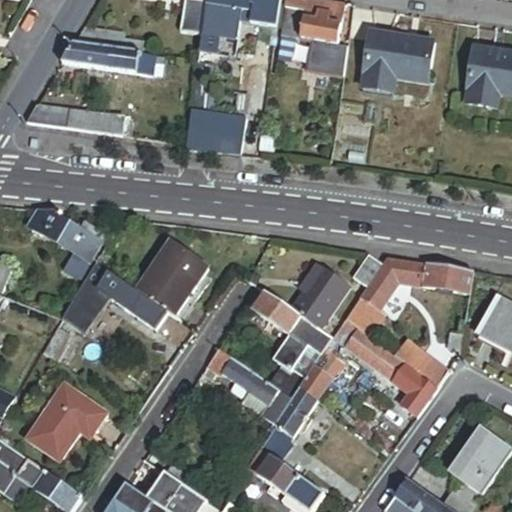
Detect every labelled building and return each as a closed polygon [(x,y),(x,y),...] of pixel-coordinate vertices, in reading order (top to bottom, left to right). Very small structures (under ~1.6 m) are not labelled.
[(208,10),(206,21),(205,30),(277,40),(278,32),(282,0),(255,0),(253,17),(208,10)] [(255,0),(209,0),(209,5),(208,10),(253,17),(255,0)] [(288,0),(282,0),(278,32),(284,33),(288,0)] [(310,3),(292,0),(288,0),(284,33),(283,41),(303,44),(310,3)] [(209,5),(187,2),(183,37),(202,40),(204,21),(206,21),(208,10),(209,5)] [(347,8),(310,3),(303,44),(314,45),(341,50),(347,8)] [(85,33),(76,47),(119,53),(151,58),(153,48),(133,45),(134,40),(85,33)] [(437,47),(375,38),(366,94),(397,98),(399,85),(430,90),(437,47)] [(341,50),(314,45),(309,77),(345,83),(350,51),(341,50)] [(119,53),(76,47),(65,67),(115,74),(119,53)] [(151,58),(119,53),(115,74),(148,79),(151,58)] [(511,59),(478,54),(468,117),(496,121),(498,107),(511,109),(511,59)] [(152,58),(151,58),(148,79),(148,80),(165,82),(168,61),(152,58)] [(71,114),(40,110),(29,129),(69,135),(70,127),(71,114)] [(212,123),(207,155),(243,160),(249,123),(193,113),(193,121),(212,123)] [(112,120),(71,114),(70,127),(109,133),(112,120)] [(70,127),(69,135),(124,142),(127,122),(112,120),(109,133),(70,127)] [(193,121),(188,153),(207,155),(212,123),(193,121)] [(59,219),(60,216),(40,214),(33,226),(36,234),(41,237),(50,236),(50,234),(78,250),(66,273),(83,282),(96,260),(95,260),(108,236),(88,226),(85,233),(59,219)] [(172,248),(138,297),(169,318),(176,323),(210,274),(172,248)] [(373,257),(357,281),(372,291),(388,267),(373,257)] [(428,290),(427,267),(392,261),(388,267),(372,291),(350,324),(362,332),(367,337),(383,312),(384,313),(403,286),(428,290)] [(0,266),(0,295),(5,298),(14,272),(0,266)] [(478,275),(427,267),(428,290),(474,297),(478,275)] [(138,297),(98,268),(86,285),(94,291),(111,303),(157,335),(169,318),(138,297)] [(303,293),(307,296),(325,270),(320,268),(303,293)] [(295,315),(324,334),(354,290),(325,270),(307,296),(295,315)] [(111,303),(94,291),(88,300),(105,312),(111,303)] [(295,315),(267,296),(254,314),(295,341),(296,339),(314,351),(327,360),(338,343),(324,334),(295,315)] [(90,308),(77,301),(61,327),(74,335),(90,308)] [(511,304),(496,327),(511,339),(511,304)] [(362,332),(350,324),(338,343),(349,351),(362,332)] [(56,364),(74,335),(61,327),(43,356),(56,364)] [(400,361),(367,337),(354,353),(409,394),(402,404),(406,407),(405,409),(421,421),(441,393),(400,361)] [(296,339),(295,341),(279,364),(289,370),(297,376),(299,373),(314,351),(296,339)] [(400,361),(441,393),(453,377),(411,345),(400,361)] [(314,351),(299,373),(312,382),(319,371),(327,360),(314,351)] [(280,430),(298,402),(277,388),(222,353),(203,379),(212,385),(217,379),(224,380),(250,398),(270,411),(264,420),(280,430)] [(305,392),(310,384),(297,376),(289,370),(277,388),(298,402),(305,392)] [(322,403),(336,382),(319,371),(312,382),(310,384),(305,392),(322,403)] [(67,391),(31,444),(62,466),(82,437),(87,430),(97,437),(109,419),(67,391)] [(322,403),(305,392),(298,402),(280,430),(263,455),(271,460),(281,446),(285,448),(288,443),(291,439),(296,442),(322,403)] [(0,427),(16,402),(6,397),(0,406),(0,427)] [(244,407),(264,420),(270,411),(250,398),(244,407)] [(87,430),(82,437),(92,444),(97,437),(87,430)] [(485,501),(511,462),(511,457),(483,437),(454,480),(466,488),(485,501)] [(255,454),(236,441),(229,452),(248,465),(255,454)] [(281,446),(271,460),(280,466),(293,447),(288,443),(285,448),(281,446)] [(0,495),(21,510),(33,493),(17,481),(28,464),(0,444),(0,495)] [(280,466),(271,460),(263,455),(251,473),(291,499),(303,481),(280,466)] [(61,511),(75,511),(83,502),(28,464),(17,481),(33,493),(61,511)] [(173,468),(166,477),(185,490),(191,480),(173,468)] [(163,511),(199,511),(205,503),(185,490),(166,477),(165,476),(148,502),(163,511)] [(303,481),(291,499),(286,507),(293,511),(317,511),(327,497),(303,481)] [(447,511),(446,511),(410,485),(397,504),(408,511),(447,511)] [(474,511),(477,511),(485,501),(466,488),(458,500),(474,511)] [(163,511),(148,502),(128,489),(117,505),(127,511),(163,511)] [(217,511),(225,511),(228,507),(211,495),(205,503),(217,511)] [(455,498),(446,511),(447,511),(474,511),(458,500),(455,498)] [(217,511),(205,503),(199,511),(217,511)]
